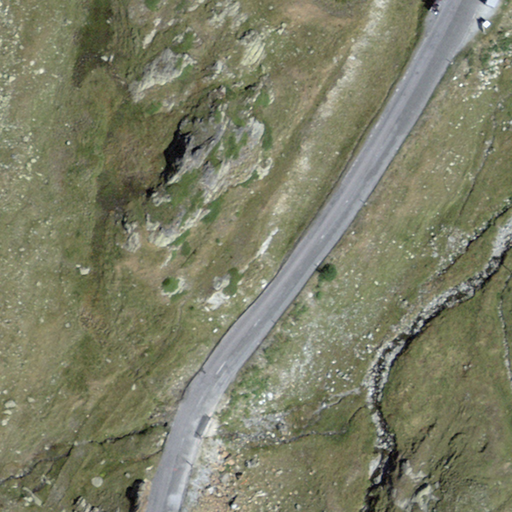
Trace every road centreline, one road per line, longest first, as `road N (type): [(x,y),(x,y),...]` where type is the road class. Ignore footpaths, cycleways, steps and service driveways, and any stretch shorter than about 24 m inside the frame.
road 1 (tertiary): [(462,0),(364,176),(211,380),(180,445),(162,511)]
road 2 (trunk): [(224,511),(413,0)]
